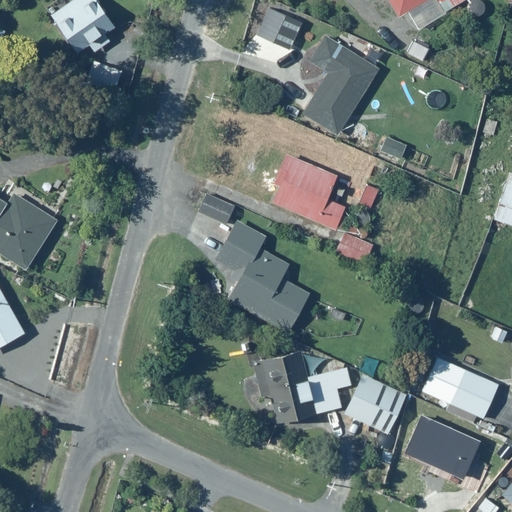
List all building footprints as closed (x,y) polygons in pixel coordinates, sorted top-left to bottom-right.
[(96,0),(69,0),(49,14),(75,53),(89,44),(95,52),(110,42),(104,33),(114,26),(96,0)] [(387,0),(396,15),(407,9),(416,26),(463,0),(387,0)] [(377,69),(324,33),(308,56),(330,71),(303,110),(335,132),(377,69)] [(121,70),(91,60),(84,82),(113,92),(121,70)] [(407,144),(384,136),(379,150),(401,159),(407,144)] [(335,173),(284,150),(270,181),(278,185),(271,200),(337,230),(344,215),(341,213),(344,205),(325,197),(335,173)] [(511,171),(509,170),(492,219),(511,225),(511,171)] [(378,190),(364,184),(357,201),(371,207),(378,190)] [(0,198),(0,251),(26,269),(57,220),(11,190),(4,201),(0,198)] [(205,193),(197,211),(226,224),(234,206),(205,193)] [(266,236),(237,219),(215,256),(239,271),(225,295),(287,333),(310,294),(302,289),(311,273),(298,265),(289,280),(281,275),(288,264),(259,246),(266,236)] [(341,228),(332,247),(364,263),(373,244),(341,228)] [(0,287),(0,345),(24,333),(0,287)] [(352,384),(348,364),(308,372),(303,346),(255,356),(262,396),(269,394),(274,420),(344,407),(340,386),(352,384)] [(438,352),(421,388),(483,417),(500,381),(438,352)] [(386,432),(408,390),(363,369),(342,411),(386,432)] [(408,394),(406,403),(394,451),(382,448),(378,463),(425,474),(441,410),(419,405),(421,397),(408,394)] [(459,419),(451,433),(469,443),(477,429),(459,419)] [(511,479),(502,490),(511,500),(511,479)]
